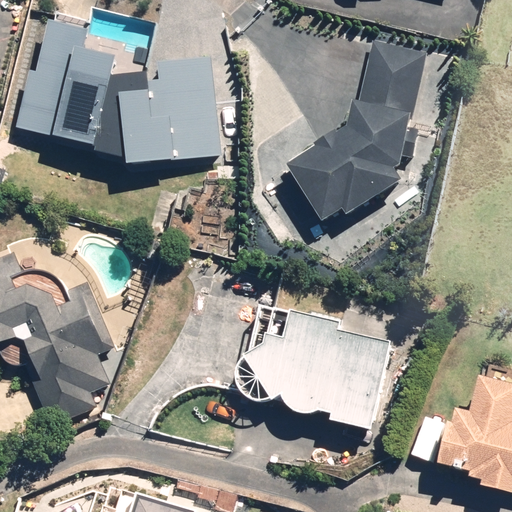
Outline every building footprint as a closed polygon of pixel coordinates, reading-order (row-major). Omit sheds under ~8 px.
[(93,160),(125,166),(126,171),(222,160),(211,62),(154,68),(155,82),(114,79),(118,64),(83,55),(90,29),(44,17),(15,131),(95,151),(93,160)] [(395,176),(423,59),(373,46),(357,111),(351,110),(348,134),(288,170),(321,226),(341,214),(345,220),(401,185),(395,176)] [(0,355),(3,354),(11,372),(23,367),(49,429),(97,409),(90,395),(112,385),(99,355),(113,349),(85,286),(68,293),(61,283),(50,274),(35,272),(21,275),(14,257),(0,263),(0,355)] [(370,435),(387,347),(338,336),(340,329),(292,318),(285,347),(264,342),(261,354),(251,357),(241,366),(237,376),(238,387),(245,399),(255,405),(265,406),(278,402),(285,411),(294,417),(303,418),(314,416),(330,419),(328,427),(370,435)] [(467,419),(445,415),(435,472),(460,476),(461,470),(476,473),(472,493),(511,500),(511,389),(474,382),(467,419)] [(102,511),(186,511),(118,493),(114,510),(103,508),(102,511)]
